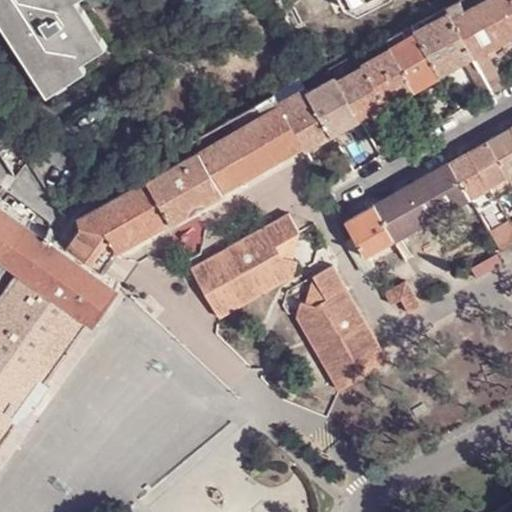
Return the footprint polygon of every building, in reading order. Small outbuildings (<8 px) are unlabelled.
[(79,0),(0,0),(54,82),(109,46),(79,0)] [(343,0),(348,9),(364,0),(343,0)] [(511,0),(486,0),(466,11),(461,1),(446,10),(449,15),(473,57),(511,35),(511,0)] [(486,0),(463,0),(461,1),(466,11),(486,0)] [(464,62),(473,57),(449,15),(416,31),(416,33),(441,75),(464,62)] [(438,77),(441,75),(416,33),(390,48),(414,90),(438,77)] [(387,105),(414,90),(390,48),(362,64),(363,66),(387,105)] [(493,93),(473,57),(464,62),(480,90),(484,97),(493,93)] [(336,80),(360,120),(387,105),(363,66),(336,80)] [(307,92),(333,135),(360,120),(336,80),(334,77),(307,92)] [(274,96),(278,103),(305,88),(300,81),(291,86),(274,96)] [(302,144),(306,151),(333,135),(307,92),(305,88),(278,103),(278,104),(302,144)] [(82,224),(80,228),(116,254),(118,250),(172,219),(173,221),(225,192),(224,190),(302,144),(278,104),(230,133),(224,123),(192,140),(198,151),(173,166),(170,160),(164,164),(167,169),(151,178),(149,176),(79,217),(82,224)] [(511,173),(511,127),(490,140),(510,175),(511,173)] [(511,187),(511,177),(510,175),(490,140),(470,151),(496,197),(511,187)] [(377,149),(381,155),(393,149),(389,143),(377,149)] [(496,197),(470,151),(452,161),(472,196),(479,210),(498,199),(496,197)] [(452,161),(376,205),(396,240),(472,196),(452,161)] [(0,197),(0,250),(22,266),(0,296),(0,445),(20,418),(23,421),(32,410),(36,413),(40,412),(49,400),(48,395),(45,392),(52,381),(48,378),(92,318),(96,320),(121,285),(103,273),(67,246),(0,197)] [(502,206),(498,199),(479,210),(484,217),(502,206)] [(376,205),(349,220),(357,235),(368,255),(396,240),(376,205)] [(291,211),(195,268),(222,316),(295,274),(299,259),(285,254),(278,243),(301,230),(291,211)] [(501,248),(511,241),(511,223),(511,224),(510,220),(491,229),(496,239),(501,248)] [(116,254),(80,228),(75,234),(67,246),(103,273),(111,259),(116,254)] [(368,255),(357,235),(347,241),(365,271),(375,266),(368,255)] [(496,251),(501,248),(496,239),(491,243),(496,251)] [(334,262),(315,273),(328,295),(317,302),(303,298),(298,313),(340,385),(389,358),(334,262)] [(426,292),(435,287),(431,279),(422,285),(426,292)] [(426,292),(422,285),(412,290),(417,297),(426,292)]
